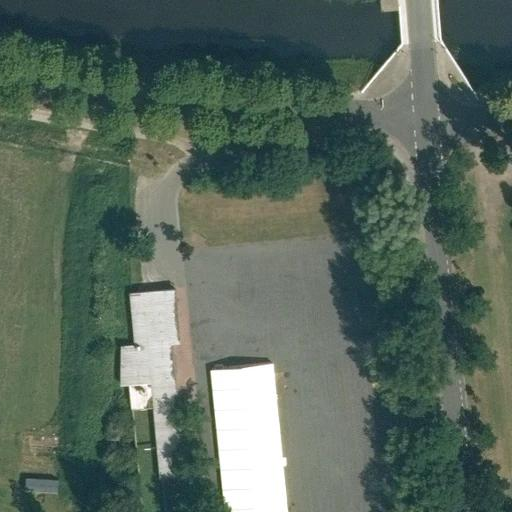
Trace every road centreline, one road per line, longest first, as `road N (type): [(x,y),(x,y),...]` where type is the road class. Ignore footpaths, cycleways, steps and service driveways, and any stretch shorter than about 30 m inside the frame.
road 1 (residential): [(0,68),(180,100),(423,121)]
road 2 (residential): [(423,121),(467,511)]
road 3 (residential): [(414,0),(423,121)]
